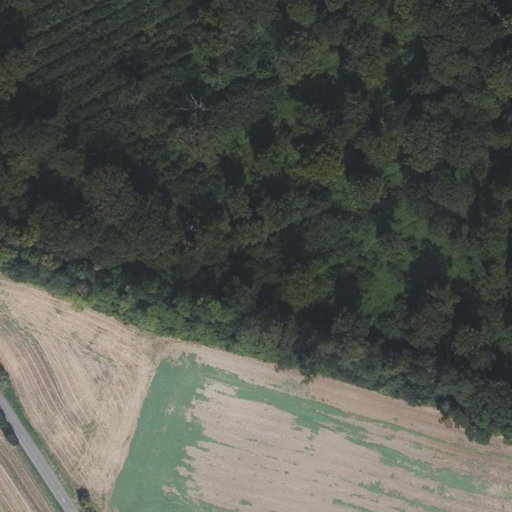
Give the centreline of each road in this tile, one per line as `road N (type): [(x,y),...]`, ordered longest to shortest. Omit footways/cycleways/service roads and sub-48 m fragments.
road 1 (track): [(0,212),(142,275),(511,385)]
road 2 (unclassified): [(0,399),(68,511)]
